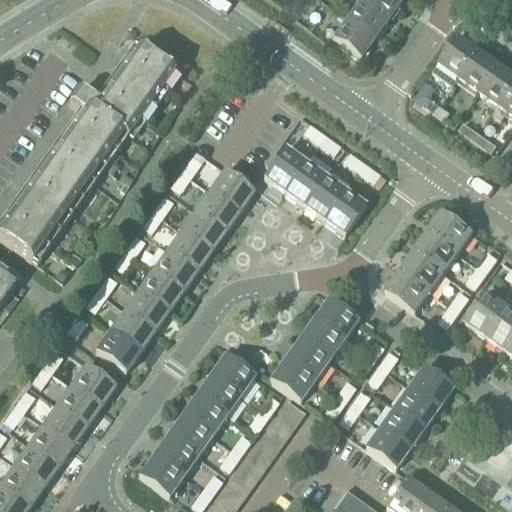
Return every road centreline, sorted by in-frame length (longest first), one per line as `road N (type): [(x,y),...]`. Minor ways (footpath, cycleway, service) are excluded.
road 1 (residential): [(341,286),(301,281),(223,297),(88,494)]
road 2 (residential): [(511,411),(341,286)]
road 3 (tertiary): [(368,120),(197,0)]
road 4 (residential): [(341,286),(428,164)]
road 5 (residential): [(368,120),(456,0)]
